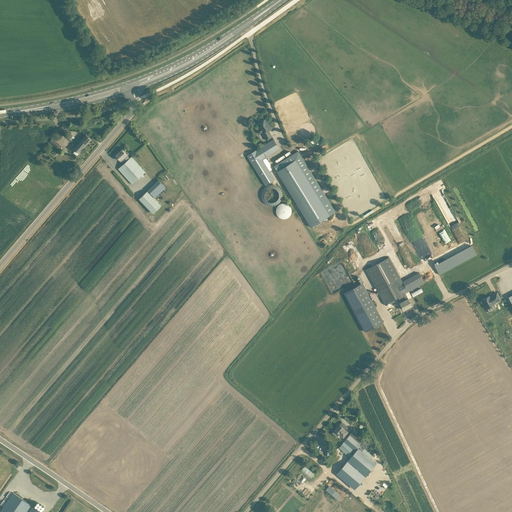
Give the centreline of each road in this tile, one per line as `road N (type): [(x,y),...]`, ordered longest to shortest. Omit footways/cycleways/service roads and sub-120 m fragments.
road 1 (unclassified): [(245,511),(406,325),(511,264)]
road 2 (tertiary): [(0,266),(132,112),(132,89)]
road 3 (primary): [(132,89),(200,58),(270,7)]
road 4 (primary): [(270,7),(129,81)]
road 5 (unclassified): [(102,511),(0,440)]
